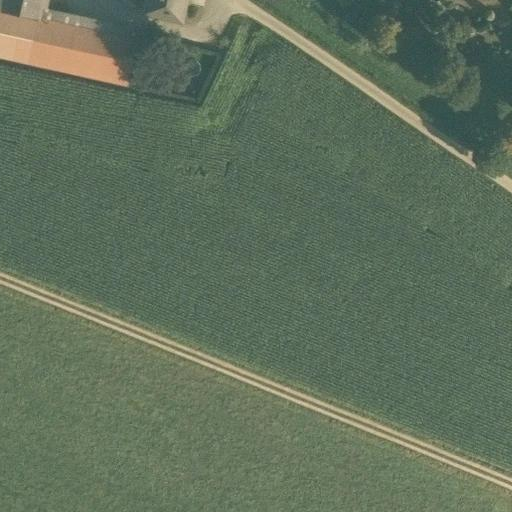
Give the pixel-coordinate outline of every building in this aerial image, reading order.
[(3,0),(1,11),(36,19),(36,16),(39,0),(3,0)] [(39,0),(36,16),(138,38),(140,28),(47,8),(48,0),(39,0)] [(187,0),(147,0),(145,12),(183,20),(187,0)] [(0,56),(26,63),(36,19),(1,11),(0,10),(0,56)] [(36,16),(36,19),(26,63),(128,85),(138,38),(36,16)]
